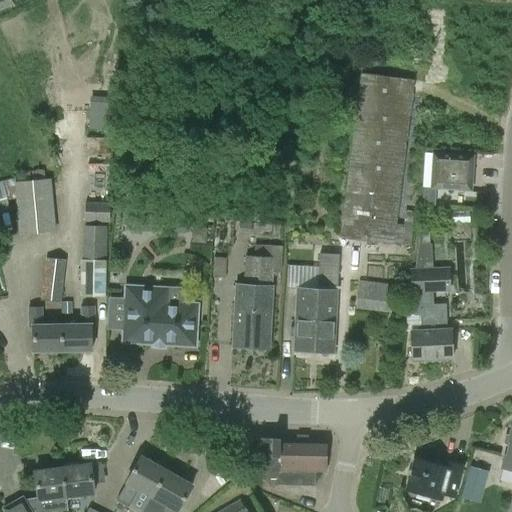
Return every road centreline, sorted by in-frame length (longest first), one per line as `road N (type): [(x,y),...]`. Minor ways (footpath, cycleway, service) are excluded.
road 1 (tertiary): [(343,413),(123,401),(0,407)]
road 2 (residential): [(511,203),(508,374)]
road 3 (tertiary): [(508,374),(441,399),(343,413)]
